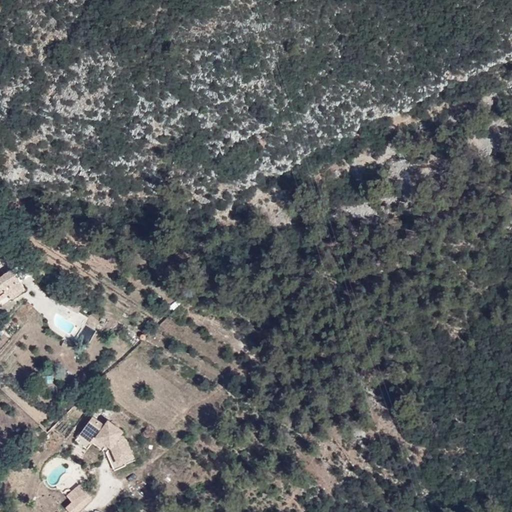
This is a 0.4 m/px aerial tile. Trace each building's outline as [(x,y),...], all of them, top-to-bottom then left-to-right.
[(0,296),(1,296),(0,293),(0,291),(9,286),(13,292),(27,284),(16,266),(2,273),(0,269),(0,296)] [(69,308),(77,298),(71,292),(63,303),(69,308)] [(84,303),(77,298),(69,308),(76,314),(84,303)] [(87,344),(93,330),(85,327),(80,341),(87,344)] [(91,435),(95,438),(111,424),(105,419),(100,424),(89,416),(79,429),(89,438),(91,435)] [(111,424),(95,438),(104,445),(112,464),(129,457),(122,441),(116,435),(119,430),(111,424)] [(89,438),(79,429),(75,433),(85,442),(89,438)] [(72,505),(85,494),(76,483),(62,493),(72,505)]
